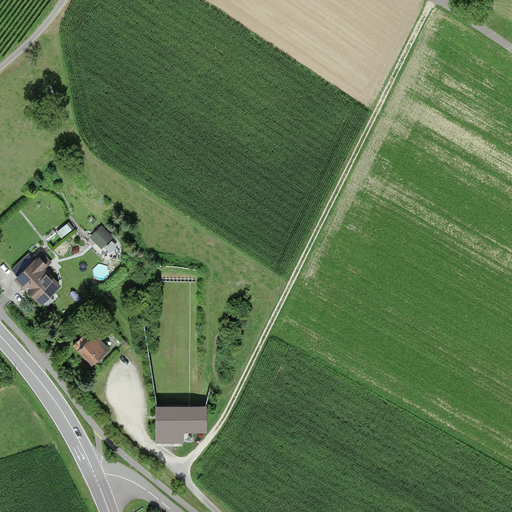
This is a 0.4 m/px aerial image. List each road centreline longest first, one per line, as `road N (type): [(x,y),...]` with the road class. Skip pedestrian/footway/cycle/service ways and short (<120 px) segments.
road 1 (track): [(180,468),(221,422),(432,0)]
road 2 (secondary): [(0,336),(66,419),(95,476)]
